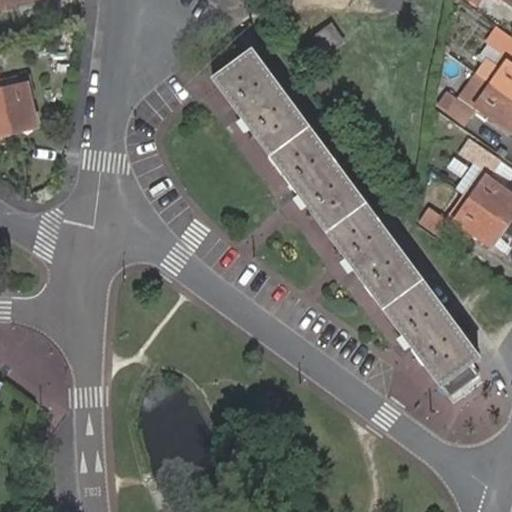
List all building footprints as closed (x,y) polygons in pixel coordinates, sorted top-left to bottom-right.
[(511,0),(462,0),(476,10),(482,0),(504,0),(511,5),(511,0)] [(330,26),(313,38),(326,55),(342,43),(330,26)] [(485,63),(476,75),(511,100),(511,67),(507,64),(511,56),(511,41),(496,29),(486,42),(490,45),(480,59),(485,63)] [(477,357),(250,52),(214,81),(440,384),(449,396),(478,374),(469,362),(477,357)] [(1,89),(10,132),(37,127),(26,84),(30,83),(29,74),(13,77),(16,86),(1,89)] [(511,129),(511,100),(476,75),(457,102),(447,95),(439,107),(463,123),(474,108),(509,133),(511,129)] [(13,77),(0,80),(0,84),(1,89),(16,86),(13,77)] [(0,134),(10,132),(1,89),(0,84),(0,134)] [(511,180),(511,172),(498,163),(469,143),(462,153),(477,163),(457,192),(463,196),(505,225),(511,214),(511,197),(504,192),(511,180)] [(489,247),(505,225),(463,196),(444,223),(428,211),(420,222),(443,238),(454,223),(489,247)]
